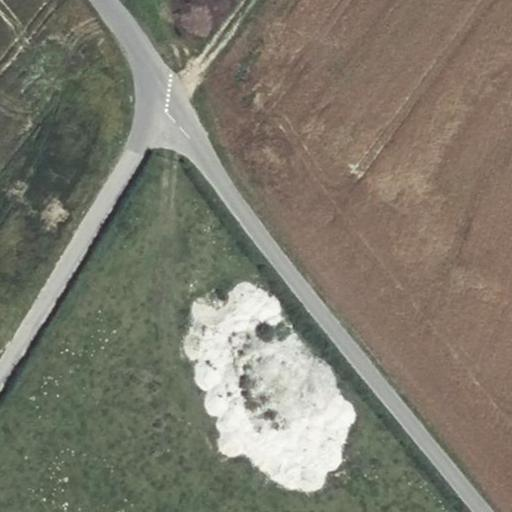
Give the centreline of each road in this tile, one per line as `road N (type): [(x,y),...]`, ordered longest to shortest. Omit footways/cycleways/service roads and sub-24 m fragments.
road 1 (unclassified): [(481,511),(270,252),(161,95)]
road 2 (unclassified): [(0,361),(161,95)]
